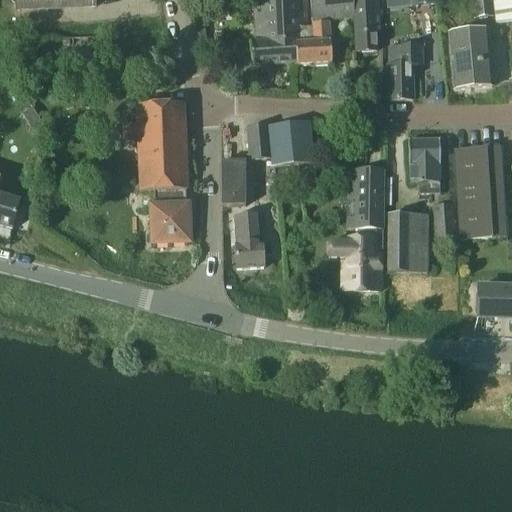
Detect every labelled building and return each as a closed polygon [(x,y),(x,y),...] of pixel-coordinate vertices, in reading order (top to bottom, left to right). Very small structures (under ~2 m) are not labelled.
[(14,0),(15,11),(96,8),(95,0),(14,0)] [(295,47),(296,47),(295,30),(307,30),(306,0),(253,0),(256,45),(250,45),(251,68),(296,65),(297,65),(295,47)] [(309,0),(311,23),(353,19),(352,0),(309,0)] [(352,0),(353,19),(355,54),(376,53),(375,35),(378,35),(375,0),(352,0)] [(409,0),(411,9),(435,6),(434,0),(409,0)] [(471,0),(474,21),(490,19),(488,0),(471,0)] [(511,0),(491,0),(494,27),(511,24),(511,0)] [(313,45),(296,47),(295,47),(297,65),(296,65),(296,68),(331,66),(328,25),(311,26),(313,45)] [(486,34),(448,37),(453,93),(491,89),(486,34)] [(389,68),(387,68),(388,104),(412,103),(411,68),(421,67),(420,49),(401,49),(388,50),(389,68)] [(151,247),(189,245),(187,208),(185,208),(185,193),(187,193),(183,107),(135,109),(139,195),(153,195),(154,209),(150,210),(151,247)] [(32,110),(21,116),(30,129),(40,123),(32,110)] [(271,171),(313,167),(309,126),(246,132),(250,163),(270,161),(271,171)] [(438,167),(439,167),(438,143),(408,144),(409,169),(410,186),(418,186),(419,197),(439,197),(438,167)] [(454,153),(455,176),(501,173),(500,151),(454,153)] [(221,208),(244,208),(244,164),(221,164),(221,208)] [(265,171),(250,173),(254,208),(269,207),(265,171)] [(314,173),(300,174),(301,187),(315,185),(314,173)] [(355,232),(368,232),(368,242),(341,242),(341,246),(328,246),(328,260),(341,260),(341,293),(379,293),(380,243),(380,232),(381,174),(356,173),(355,232)] [(457,198),(503,195),(501,173),(455,176),(457,198)] [(0,228),(11,232),(12,229),(18,208),(18,206),(0,200),(0,180),(0,181),(0,180),(0,228)] [(504,218),(503,195),(457,198),(458,220),(504,218)] [(435,243),(452,242),(450,207),(433,208),(435,243)] [(262,257),(269,257),(269,246),(261,246),(260,218),(232,220),(233,234),(230,234),(230,248),(234,248),(236,272),(263,270),(262,257)] [(426,276),(427,219),(387,218),(386,275),(426,276)] [(504,218),(458,220),(459,243),(505,240),(504,218)] [(511,321),(511,291),(477,290),(476,320),(511,321)]
